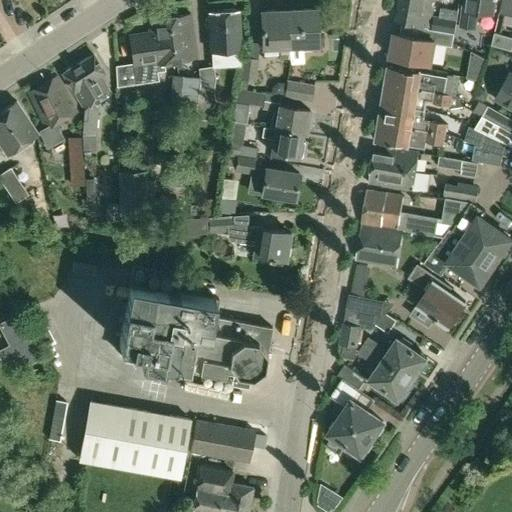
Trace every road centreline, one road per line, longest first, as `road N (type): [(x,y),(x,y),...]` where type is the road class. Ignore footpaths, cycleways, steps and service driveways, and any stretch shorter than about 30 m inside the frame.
road 1 (residential): [(286,511),(370,0)]
road 2 (unknown): [(511,260),(400,445),(418,455)]
road 3 (secondary): [(418,455),(511,317)]
road 4 (residential): [(0,81),(122,0)]
